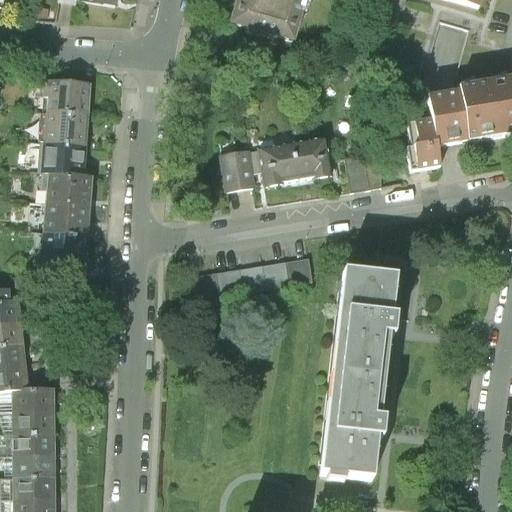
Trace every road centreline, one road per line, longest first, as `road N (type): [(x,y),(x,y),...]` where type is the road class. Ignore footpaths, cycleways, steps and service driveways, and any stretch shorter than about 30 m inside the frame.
road 1 (residential): [(511,186),(138,244)]
road 2 (residential): [(125,511),(138,244)]
road 3 (residential): [(486,511),(511,318)]
road 4 (residential): [(138,244),(159,54)]
road 5 (residential): [(0,44),(159,54)]
